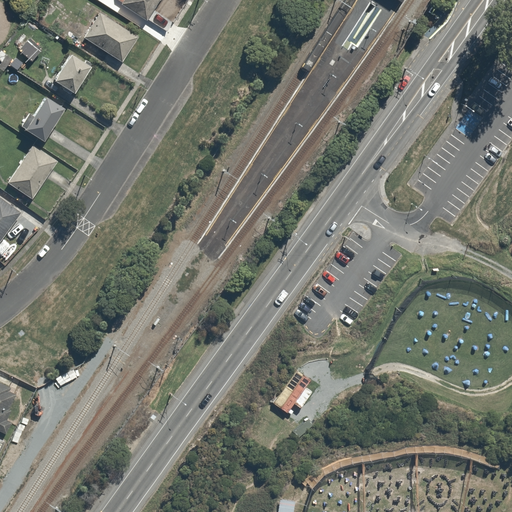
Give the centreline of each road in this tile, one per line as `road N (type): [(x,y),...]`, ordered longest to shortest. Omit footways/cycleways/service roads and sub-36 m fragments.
road 1 (tertiary): [(116,511),(489,0)]
road 2 (residential): [(0,309),(82,223),(225,0)]
road 3 (track): [(511,379),(468,392),(393,366),(324,392),(307,411)]
